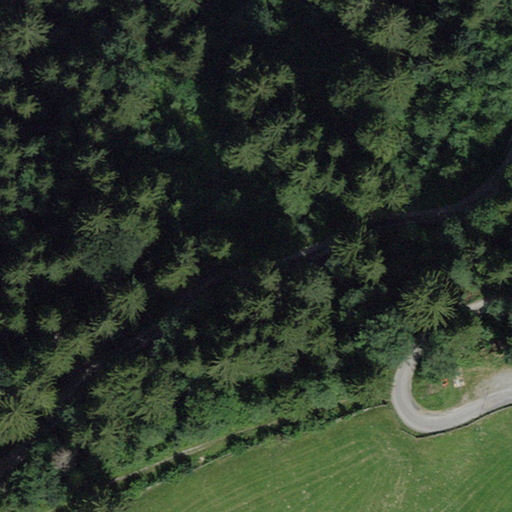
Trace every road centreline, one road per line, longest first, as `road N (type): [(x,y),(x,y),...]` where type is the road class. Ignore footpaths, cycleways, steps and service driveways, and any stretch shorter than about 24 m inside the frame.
road 1 (track): [(511,164),(421,216),(322,249),(134,352),(0,466)]
road 2 (track): [(511,394),(429,424),(413,417),(401,390),(414,352),(511,298)]
